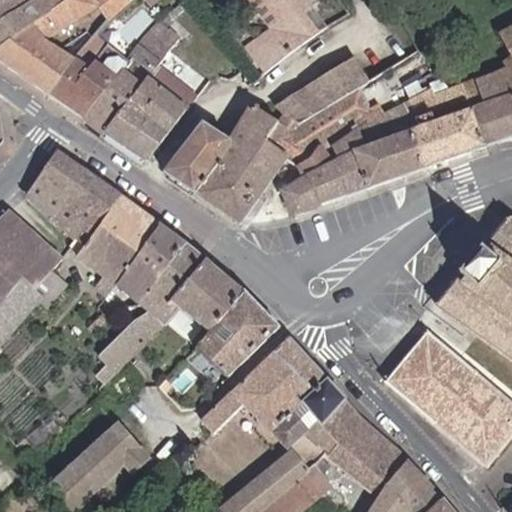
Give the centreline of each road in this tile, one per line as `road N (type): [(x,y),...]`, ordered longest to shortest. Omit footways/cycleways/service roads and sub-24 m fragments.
road 1 (residential): [(38,118),(316,284)]
road 2 (residential): [(484,511),(342,346),(316,284)]
road 3 (unknown): [(147,184),(211,107),(278,86),(362,29)]
road 4 (residential): [(316,284),(511,180)]
